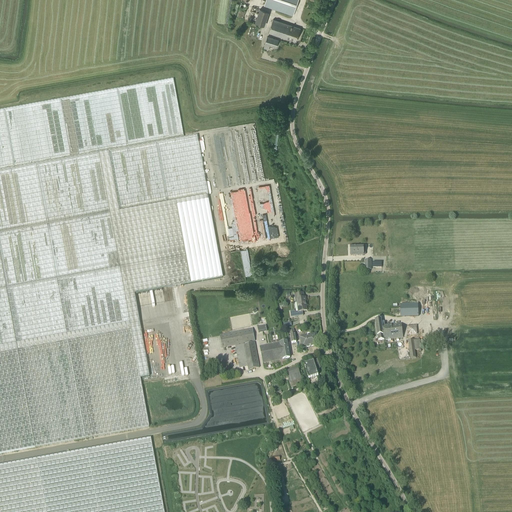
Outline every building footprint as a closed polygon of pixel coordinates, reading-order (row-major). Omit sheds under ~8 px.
[(262,0),(262,1),(265,2),(264,6),(293,16),(298,0),(262,0)] [(242,3),(237,16),(243,18),(247,5),(242,3)] [(269,12),(252,7),(247,21),(264,27),(269,12)] [(269,33),(292,40),(296,42),(300,29),(273,19),(269,33)] [(267,37),(266,40),(263,48),(268,50),(269,46),(276,48),(278,40),(267,37)] [(0,454),(148,427),(140,378),(149,377),(134,294),(172,287),(222,278),(202,169),(196,136),(183,139),(173,80),(0,111),(0,454)] [(262,203),(264,214),(270,212),(268,199),(262,200),(262,203)] [(267,240),(279,238),(277,226),(274,227),(272,218),(262,220),(264,220),(267,240)] [(247,231),(248,239),(255,238),(255,237),(251,237),(249,230),(253,229),(254,234),(257,234),(256,228),(254,228),(253,221),(249,221),(250,226),(248,226),(249,230),(247,231)] [(246,277),(253,275),(247,245),(240,247),(246,277)] [(350,256),(363,256),(363,255),(365,255),(365,246),(363,246),(350,246),(350,256)] [(365,270),(376,269),(375,261),(371,261),(371,260),(365,260),(365,266),(365,270)] [(298,312),(302,311),(307,311),(306,305),(305,298),(304,298),(303,294),(295,295),(296,303),(297,302),(298,312)] [(400,318),(419,317),(418,305),(400,305),(400,318)] [(378,341),(403,337),(401,323),(382,326),(381,319),(375,320),(377,336),(378,336),(378,341)] [(266,325),(257,327),(258,333),(267,332),(266,325)] [(408,325),(408,335),(417,335),(417,325),(408,325)] [(252,330),(226,335),(220,336),(222,347),(235,345),(239,368),(247,366),(248,370),(259,368),(258,364),(254,343),(244,345),(243,343),(254,341),(252,330)] [(316,333),(299,337),(302,349),(319,345),(316,333)] [(415,350),(421,350),(419,339),(408,341),(410,359),(416,358),(415,350)] [(283,359),(290,358),(287,341),(280,343),(260,347),(263,363),(283,359)] [(318,371),(320,368),(319,365),(318,360),(304,364),(309,379),(318,376),(317,372),(318,371)] [(303,384),(301,378),(298,367),(286,371),(291,388),(303,384)] [(163,511),(150,438),(0,465),(0,511),(163,511)]
